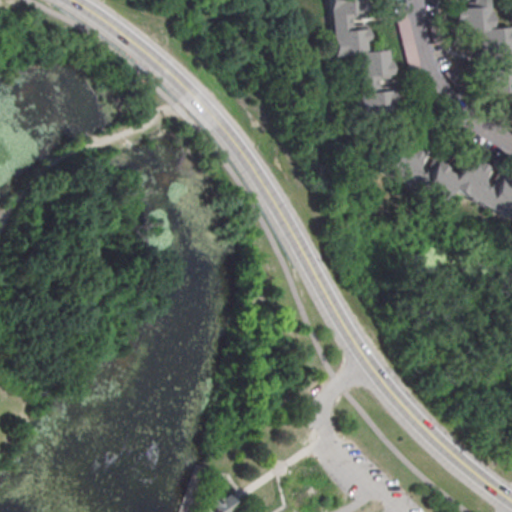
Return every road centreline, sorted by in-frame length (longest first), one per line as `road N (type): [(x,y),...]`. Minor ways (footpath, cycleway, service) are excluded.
road 1 (tertiary): [(511,503),(431,439),(364,363),(262,186),(196,100),(68,0)]
road 2 (residential): [(411,0),(432,80),(458,112),(511,144)]
